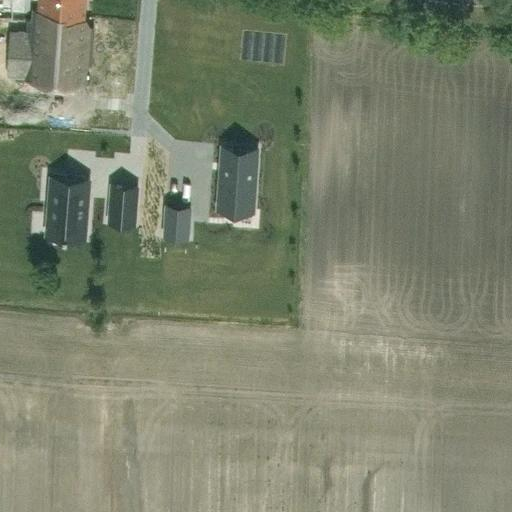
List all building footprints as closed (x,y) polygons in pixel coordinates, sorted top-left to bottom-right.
[(0,74),(91,81),(95,26),(85,17),(85,0),(38,0),(38,8),(33,7),(32,20),(27,20),(26,32),(0,29),(0,74)] [(145,33),(144,99),(184,100),(185,34),(145,33)] [(120,203),(166,204),(168,122),(122,121),(120,203)] [(237,195),(254,196),(257,146),(223,144),(219,206),(236,208),(237,195)] [(53,176),(49,221),(48,234),(64,235),(68,235),(84,236),(88,190),(83,189),(84,178),(53,176)] [(167,202),(165,234),(188,236),(189,224),(178,223),(179,203),(167,202)]
